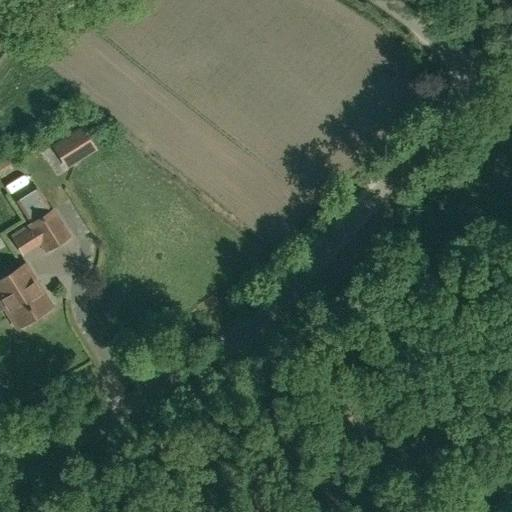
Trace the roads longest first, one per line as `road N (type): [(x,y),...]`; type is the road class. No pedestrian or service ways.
road 1 (tertiary): [(0,480),(246,329),(476,82)]
road 2 (unclassified): [(476,82),(381,0)]
